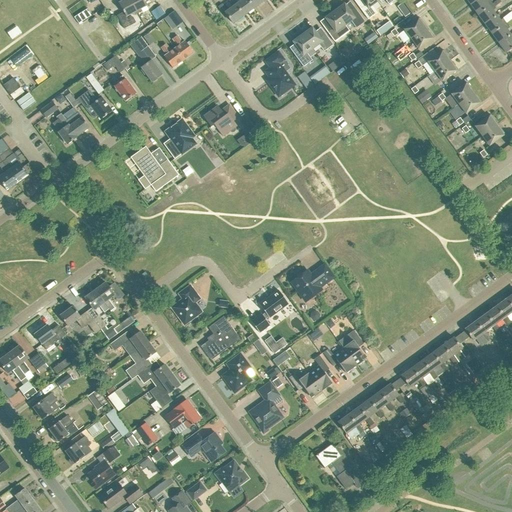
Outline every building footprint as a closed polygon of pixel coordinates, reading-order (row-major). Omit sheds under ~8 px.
[(137,13),(130,0),(125,0),(118,4),(123,13),(117,16),(124,29),(125,28),(136,23),(133,18),(128,20),(127,17),(132,14),(133,16),(137,13)] [(147,6),(143,0),(130,0),(137,13),(142,11),(141,9),(147,6)] [(243,16),(253,9),(246,0),(242,0),(237,4),(233,0),(228,0),(233,7),(235,6),(243,16)] [(246,0),(253,9),(264,2),(262,0),(246,0)] [(377,2),(375,0),(360,0),(364,5),(359,8),(368,20),(376,13),(371,6),(377,2)] [(487,0),(485,2),(483,0),(476,0),(470,5),(477,14),(492,4),(488,0),(487,0)] [(343,2),(333,10),(345,26),(350,21),(356,29),(365,22),(356,11),(351,14),(343,2)] [(495,9),(492,4),(477,14),(484,24),(495,16),(492,11),(495,9)] [(232,24),(243,16),(235,6),(233,7),(227,12),(222,5),(218,8),(223,15),(224,13),(232,24)] [(160,6),(151,12),(156,20),(165,14),(160,6)] [(81,22),(91,16),(87,9),(77,15),(74,17),(79,25),(82,23),(81,22)] [(345,26),(333,10),(323,17),(332,29),(327,32),(334,42),(343,35),(339,30),(345,26)] [(506,22),(511,18),(511,12),(503,17),(506,22)] [(180,21),(174,13),(165,20),(171,28),(180,21)] [(145,27),(151,24),(147,16),(142,19),(145,27)] [(499,21),(495,16),(484,24),(491,34),(506,23),(502,19),(499,21)] [(410,40),(426,28),(419,19),(403,30),(410,40)] [(393,27),(389,22),(383,26),(387,31),(393,27)] [(141,23),(132,30),(135,35),(144,28),(141,23)] [(509,28),(506,23),(491,34),(498,43),(509,35),(506,30),(509,28)] [(310,26),(301,33),(312,49),(318,45),(324,52),(333,45),(325,35),(319,38),(310,26)] [(18,27),(8,32),(11,39),(21,33),(18,27)] [(125,28),(124,29),(119,32),(125,42),(132,38),(125,28)] [(418,50),(434,38),(426,28),(410,40),(418,50)] [(178,47),(173,50),(182,61),(193,53),(185,41),(182,43),(177,36),(175,37),(171,32),(165,36),(169,41),(172,39),(178,47)] [(155,42),(148,33),(143,37),(149,46),(155,42)] [(312,49),(301,33),(291,40),(300,52),(295,56),(303,67),(312,61),(307,54),(312,49)] [(505,53),(511,48),(511,38),(509,35),(498,43),(505,53)] [(130,45),(145,65),(141,68),(151,82),(153,81),(153,82),(157,80),(156,79),(161,75),(151,61),(156,57),(141,37),(130,45)] [(182,61),(173,50),(171,52),(166,44),(161,48),(166,55),(164,57),(172,68),(182,61)] [(347,62),(356,56),(351,48),(348,51),(342,55),(347,62)] [(434,72),(450,61),(443,51),(427,63),(434,72)] [(289,69),(282,59),(277,53),(265,62),(269,68),(265,72),(270,78),(266,81),(277,97),(294,85),(284,73),(289,69)] [(116,57),(103,66),(107,72),(114,66),(120,74),(125,70),(121,63),(116,57)] [(457,70),(450,61),(434,72),(441,82),(457,70)] [(125,70),(127,71),(130,69),(124,62),(121,63),(125,70)] [(40,80),(46,76),(40,68),(34,72),(40,80)] [(403,79),(409,74),(405,69),(399,74),(403,79)] [(104,91),(101,87),(98,83),(91,74),(86,78),(99,95),(104,91)] [(320,81),(315,75),(310,79),(314,85),(320,81)] [(124,102),(135,94),(122,76),(116,80),(119,83),(114,87),(115,89),(115,91),(116,93),(118,93),(124,102)] [(13,99),(25,92),(15,77),(4,84),(13,99)] [(458,105),(474,93),(467,83),(451,95),(458,105)] [(17,101),(24,110),(36,101),(29,92),(17,101)] [(78,105),(75,101),(78,99),(73,92),(71,94),(70,93),(65,97),(73,109),(78,105)] [(428,100),(423,93),(416,98),(422,105),(428,100)] [(481,103),(474,93),(458,105),(465,114),(481,103)] [(111,111),(100,96),(95,99),(93,96),(82,105),(93,120),(98,117),(100,119),(111,111)] [(58,110),(52,102),(40,111),(46,119),(58,110)] [(225,116),(218,106),(203,117),(211,127),(214,125),(222,137),(229,132),(231,133),(232,133),(234,133),(235,132),(236,131),(236,129),(235,128),(237,126),(233,122),(238,118),(229,105),(224,109),(227,114),(225,116)] [(86,130),(89,128),(77,113),(66,121),(77,136),(80,134),(82,134),(86,131),(86,130)] [(77,136),(66,121),(61,114),(56,117),(57,120),(53,123),(59,132),(57,133),(61,138),(61,139),(63,143),(65,143),(66,145),(77,138),(76,137),(77,136)] [(481,137),(497,125),(490,115),(474,127),(481,137)] [(182,121),(165,133),(169,140),(163,144),(174,160),(196,144),(192,138),(193,137),(182,121)] [(488,146),(504,135),(497,125),(481,137),(488,146)] [(256,129),(251,133),(254,137),(259,133),(256,129)] [(18,184),(29,176),(18,162),(12,167),(6,159),(13,154),(8,148),(2,139),(0,140),(0,159),(2,162),(18,184)] [(178,175),(167,159),(159,165),(150,154),(145,147),(130,158),(131,158),(144,176),(138,180),(145,190),(151,186),(155,192),(178,175)] [(18,184),(2,162),(0,163),(0,167),(4,173),(0,175),(0,180),(8,192),(18,184)] [(186,177),(193,172),(189,166),(182,171),(186,177)] [(310,276),(307,271),(303,274),(300,274),(296,276),(295,279),(291,282),(298,292),(297,293),(303,300),(303,299),(306,302),(321,291),(319,288),(333,278),(324,265),(310,276)] [(105,283),(94,290),(108,309),(111,313),(115,310),(115,308),(109,300),(114,296),(116,299),(119,299),(123,296),(114,283),(108,287),(105,283)] [(172,308),(184,325),(194,318),(193,317),(199,312),(193,304),(199,299),(189,286),(178,294),(182,300),(172,308)] [(108,309),(94,290),(84,298),(93,311),(99,306),(103,313),(108,309)] [(269,318),(288,304),(278,291),(259,305),(265,313),(262,315),(261,314),(251,322),(259,333),(270,325),(266,320),(269,318)] [(504,318),(506,316),(511,311),(511,307),(506,299),(495,307),(504,318)] [(73,307),(60,316),(68,326),(76,320),(82,329),(88,325),(95,334),(101,330),(94,320),(87,311),(80,317),(73,307)] [(495,307),(485,314),(493,325),(495,324),(502,319),(507,326),(511,323),(506,316),(504,318),(495,307)] [(319,315),(317,312),(313,312),(311,314),(310,317),(312,320),(316,320),(318,318),(319,315)] [(485,314),(475,322),(483,333),(485,332),(491,327),(496,334),(500,331),(495,324),(493,325),(485,314)] [(94,320),(101,330),(106,326),(99,316),(94,320)] [(200,346),(210,360),(239,339),(223,317),(210,326),(215,332),(206,339),(208,341),(200,346)] [(330,329),(335,325),(330,319),(325,323),(330,329)] [(465,331),(458,336),(462,342),(469,336),(473,341),(481,334),(486,341),(490,338),(485,332),(483,333),(475,322),(464,330),(465,331)] [(117,334),(126,328),(122,323),(114,329),(117,334)] [(47,325),(34,334),(41,345),(45,350),(65,335),(59,327),(52,332),(47,325)] [(109,340),(117,334),(111,327),(108,330),(103,333),(109,340)] [(338,342),(343,348),(356,366),(366,359),(358,348),(363,344),(353,330),(338,342)] [(128,331),(109,345),(114,351),(122,345),(129,355),(147,342),(140,332),(133,337),(128,331)] [(313,342),(316,339),(312,333),(308,336),(313,342)] [(253,334),(247,338),(251,343),(256,339),(253,334)] [(288,344),(283,337),(276,342),(271,335),(265,340),(274,354),(288,344)] [(306,348),(312,344),(307,338),(302,342),(306,348)] [(453,338),(442,346),(451,357),(453,355),(458,362),(458,363),(464,358),(464,357),(468,355),(463,347),(461,349),(453,338)] [(262,345),(258,339),(253,343),(257,349),(262,345)] [(146,359),(155,352),(147,342),(129,355),(136,365),(127,373),(131,379),(138,374),(137,374),(146,367),(150,365),(146,359)] [(71,356),(65,360),(69,365),(80,357),(71,345),(66,349),(71,356)] [(23,362),(28,359),(19,346),(8,353),(24,375),(30,371),(23,362)] [(442,346),(432,353),(440,364),(442,363),(449,358),(454,365),(458,363),(453,355),(451,357),(442,346)] [(356,366),(343,348),(332,355),(328,349),(323,353),(332,366),(338,363),(346,374),(356,366)] [(26,377),(24,375),(8,353),(0,359),(0,363),(7,374),(12,370),(23,386),(29,382),(26,378),(26,377)] [(432,353),(422,361),(430,372),(432,370),(438,366),(443,373),(447,370),(442,363),(440,364),(432,353)] [(39,374),(48,367),(38,354),(29,361),(39,374)] [(223,377),(235,393),(245,386),(244,385),(250,381),(244,372),(250,368),(240,354),(229,363),(233,369),(223,377)] [(318,366),(308,373),(321,391),(332,384),(324,373),(329,369),(319,356),(314,359),(318,366)] [(422,361),(411,368),(420,379),(422,378),(428,373),(433,380),(437,377),(432,370),(430,372),(422,361)] [(157,386),(171,375),(164,365),(151,374),(146,367),(137,374),(138,374),(143,382),(150,377),(157,386)] [(270,379),(277,374),(273,368),(266,373),(270,379)] [(395,383),(399,388),(406,383),(409,387),(418,381),(423,388),(426,385),(427,385),(422,378),(420,379),(411,368),(401,376),(402,377),(395,383)] [(476,386),(489,377),(484,370),(470,379),(476,386)] [(321,391),(308,373),(298,380),(294,374),(288,378),(298,391),(303,388),(311,399),(321,391)] [(179,386),(171,375),(157,386),(149,392),(162,408),(171,401),(167,395),(179,386)] [(56,383),(60,389),(67,384),(63,378),(56,383)] [(277,388),(282,384),(278,378),(272,382),(277,388)] [(98,387),(104,383),(101,379),(95,384),(98,387)] [(10,398),(18,392),(11,382),(3,388),(10,398)] [(29,382),(23,386),(19,389),(27,400),(37,393),(29,382)] [(267,429),(283,418),(275,407),(283,401),(279,396),(269,383),(258,391),(265,401),(249,412),(260,428),(259,429),(263,434),(268,430),(267,429)] [(379,392),(387,403),(389,402),(396,397),(400,404),(404,401),(399,394),(397,395),(390,384),(379,392)] [(426,385),(423,388),(420,390),(427,399),(433,395),(426,385)] [(106,403),(96,390),(87,396),(92,402),(95,400),(101,407),(106,403)] [(454,390),(449,394),(455,402),(460,398),(454,390)] [(377,411),(379,409),(385,405),(390,411),(394,409),(389,402),(387,403),(379,392),(369,400),(377,411)] [(55,402),(56,401),(50,393),(32,407),(41,420),(52,411),(53,412),(59,408),(55,402)] [(119,411),(124,407),(119,400),(114,404),(119,411)] [(369,400),(358,407),(366,418),(369,417),(373,424),(380,419),(384,416),(379,409),(377,411),(369,400)] [(187,428),(200,419),(187,401),(174,410),(165,417),(174,429),(181,423),(182,424),(184,423),(187,428)] [(356,426),(358,424),(365,420),(370,426),(373,424),(369,417),(366,418),(358,407),(348,415),(356,426)] [(403,419),(410,414),(406,409),(399,414),(403,419)] [(338,422),(346,434),(354,427),(359,434),(363,431),(358,424),(356,426),(348,415),(338,422)] [(57,442),(67,435),(68,437),(77,431),(66,416),(48,429),(52,435),(51,436),(51,437),(51,438),(51,440),(52,441),(53,441),(54,442),(56,442),(57,442)] [(87,429),(93,438),(105,429),(99,421),(87,429)] [(124,422),(116,428),(122,437),(130,431),(124,422)] [(142,439),(147,447),(158,439),(147,424),(133,435),(138,442),(142,439)] [(212,462),(225,452),(217,441),(220,439),(215,433),(201,442),(197,436),(182,446),(191,458),(200,451),(202,452),(204,451),(212,462)] [(131,436),(125,441),(131,448),(137,444),(131,436)] [(88,446),(91,444),(85,437),(65,452),(70,459),(69,461),(69,462),(70,464),(72,465),(74,464),(85,457),(84,456),(91,451),(88,446)] [(114,443),(110,438),(100,445),(104,451),(114,443)] [(357,489),(364,484),(337,446),(334,448),(331,445),(314,457),(323,469),(332,463),(340,474),(336,477),(345,489),(352,483),(357,489)] [(120,456),(113,446),(106,451),(96,459),(100,464),(97,466),(98,467),(87,475),(94,483),(91,485),(95,489),(97,488),(114,475),(107,465),(120,456)] [(181,461),(174,452),(166,458),(172,467),(181,461)] [(0,474),(9,468),(0,455),(0,474)] [(149,458),(144,462),(147,467),(148,468),(153,465),(149,458)] [(230,491),(234,496),(240,491),(236,486),(238,484),(239,486),(249,479),(243,471),(242,472),(233,461),(223,469),(221,467),(213,473),(219,481),(220,480),(229,491),(230,491)] [(148,492),(152,497),(173,482),(170,477),(148,492)] [(129,505),(142,495),(134,485),(124,493),(117,483),(98,497),(108,510),(124,498),(129,505)] [(186,492),(192,501),(202,494),(195,485),(186,492)] [(12,504),(5,509),(7,511),(15,511),(33,500),(24,488),(15,495),(18,500),(12,504)] [(172,498),(176,505),(168,511),(189,511),(185,506),(190,503),(182,491),(172,498)] [(33,500),(15,511),(39,511),(41,511),(33,500)]
